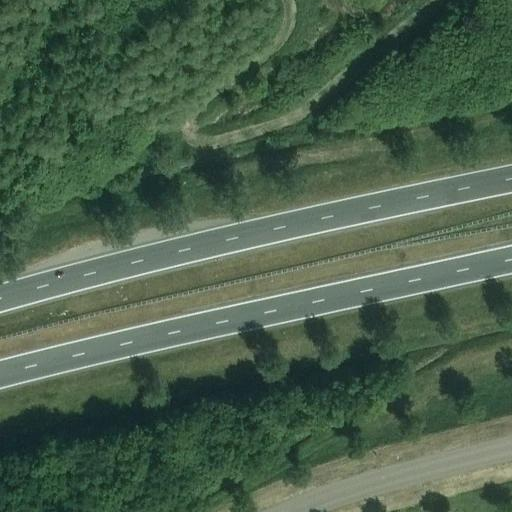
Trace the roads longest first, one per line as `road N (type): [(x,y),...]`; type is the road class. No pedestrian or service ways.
road 1 (trunk): [(511,179),(0,299)]
road 2 (trunk): [(0,376),(511,260)]
road 3 (tertiary): [(309,511),(411,472),(511,448)]
